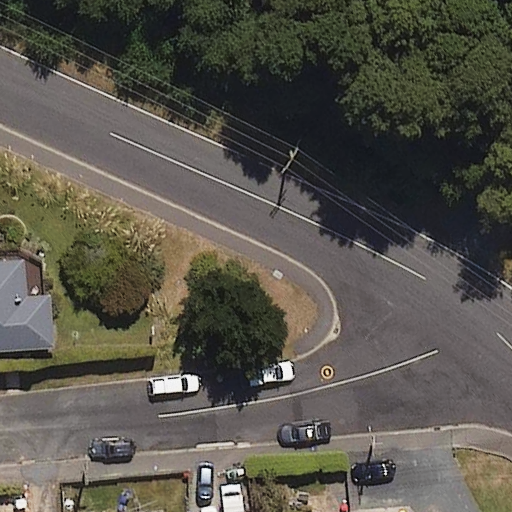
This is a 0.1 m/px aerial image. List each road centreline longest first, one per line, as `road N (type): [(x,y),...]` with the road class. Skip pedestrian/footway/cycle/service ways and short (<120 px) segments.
road 1 (residential): [(0,418),(418,382),(501,337)]
road 2 (residential): [(437,302),(0,78)]
